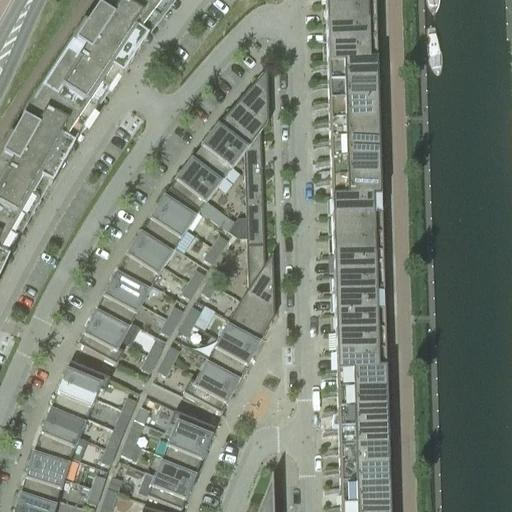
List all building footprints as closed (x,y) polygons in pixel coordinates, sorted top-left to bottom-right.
[(137,37),(163,4),(157,0),(102,0),(95,10),(106,19),(104,22),(95,16),(84,33),(80,30),(45,83),(86,111),(110,75),(119,82),(145,44),(137,37)] [(373,8),(372,0),(323,0),(324,10),(373,8)] [(373,28),(373,8),(324,10),(324,29),(373,28)] [(374,47),(373,28),(324,29),(325,48),(374,47)] [(326,68),(375,66),(374,47),(325,48),(326,68)] [(375,85),(375,66),(326,68),(326,87),(375,85)] [(199,216),(206,206),(243,157),(245,224),(237,224),(229,236),(237,243),(246,242),(246,250),(263,250),(259,137),(268,126),(266,73),(221,125),(167,196),(199,216)] [(63,146),(86,111),(45,83),(19,122),(31,129),(28,133),(19,128),(10,145),(6,142),(0,152),(0,212),(18,222),(39,186),(48,191),(71,151),(63,146)] [(327,106),(376,105),(375,85),(326,87),(327,106)] [(376,124),(376,105),(327,106),(327,125),(376,124)] [(377,143),(376,124),(327,125),(328,145),(377,143)] [(328,164),(378,162),(377,143),(328,145),(328,164)] [(378,182),(378,162),(328,164),(329,183),(378,182)] [(330,202),(379,201),(378,182),(329,183),(330,202)] [(155,214),(187,234),(199,216),(167,196),(155,214)] [(379,220),(379,201),(330,202),(330,221),(379,220)] [(206,206),(199,216),(212,226),(219,217),(206,206)] [(0,276),(6,264),(0,260),(0,254),(18,222),(0,212),(0,276)] [(143,233),(175,253),(187,234),(155,214),(143,233)] [(380,239),(379,220),(330,221),(331,241),(380,239)] [(131,251),(163,271),(175,253),(143,233),(131,251)] [(331,260),(380,258),(380,239),(331,241),(331,260)] [(218,240),(211,251),(219,257),(227,245),(218,240)] [(239,305),(272,322),(274,320),(272,259),(264,270),(263,250),(246,250),(247,294),(239,305)] [(119,271),(151,290),(163,271),(131,251),(119,271)] [(219,257),(211,251),(203,263),(211,269),(219,257)] [(381,278),(380,258),(331,260),(332,279),(381,278)] [(108,291),(141,309),(151,290),(119,271),(108,291)] [(208,285),(216,290),(223,278),(215,273),(208,285)] [(188,286),(196,292),(204,280),(195,275),(188,286)] [(332,279),(332,299),(382,297),(381,278),(332,279)] [(209,302),(216,290),(208,285),(200,297),(209,302)] [(196,292),(188,286),(181,299),(189,304),(196,292)] [(131,328),(141,309),(108,291),(98,310),(131,328)] [(382,316),(382,297),(332,299),(333,318),(382,316)] [(266,333),(272,322),(239,305),(229,324),(262,342),(266,333)] [(98,310),(87,329),(120,347),(129,352),(139,333),(131,328),(98,310)] [(173,311),(166,323),(175,328),(182,316),(173,311)] [(184,324),(193,329),(200,316),(191,311),(184,324)] [(382,316),(333,318),(334,337),(383,336),(382,316)] [(175,328),(166,323),(159,335),(168,340),(175,328)] [(186,341),(193,329),(184,324),(177,336),(186,341)] [(262,342),(229,324),(219,343),(251,361),(262,342)] [(116,355),(120,347),(87,329),(77,350),(115,370),(121,358),(116,355)] [(383,355),(383,336),(334,337),(334,356),(383,355)] [(251,361),(219,343),(208,362),(241,380),(251,361)] [(146,360),(155,365),(162,352),(153,348),(146,360)] [(163,363),(172,368),(178,355),(169,351),(163,363)] [(383,355),(334,356),(335,375),(384,374),(383,355)] [(155,365),(146,360),(140,373),(149,377),(155,365)] [(241,380),(208,362),(198,381),(231,399),(241,380)] [(172,368),(163,363),(156,376),(165,380),(172,368)] [(68,367),(60,388),(94,403),(97,395),(103,397),(108,384),(68,367)] [(384,393),(384,374),(335,375),(335,395),(384,393)] [(231,399),(198,381),(194,389),(189,386),(182,398),(220,419),(231,399)] [(60,388),(52,408),(86,423),(94,403),(60,388)] [(384,393),(335,395),(336,414),(385,412),(384,393)] [(121,414),(130,418),(136,405),(127,401),(121,414)] [(52,408),(43,428),(77,443),(86,423),(52,408)] [(134,425),(143,429),(149,416),(139,412),(134,425)] [(386,431),(385,412),(336,414),(337,433),(386,431)] [(130,418),(121,414),(115,427),(125,431),(130,418)] [(170,441),(205,454),(213,433),(173,417),(168,430),(173,433),(170,441)] [(69,463),(77,443),(43,428),(34,450),(69,463)] [(386,451),(386,431),(337,433),(337,452),(386,451)] [(125,446),(134,449),(140,436),(130,433),(125,446)] [(105,453),(114,457),(119,444),(110,440),(105,453)] [(162,461),(196,475),(205,454),(170,441),(162,461)] [(129,462),(134,449),(125,446),(120,459),(129,462)] [(62,484),(69,463),(34,450),(27,472),(62,484)] [(386,451),(337,452),(338,472),(387,470),(386,451)] [(114,457),(105,453),(100,466),(109,470),(114,457)] [(154,481),(188,495),(196,475),(162,461),(154,481)] [(387,489),(387,470),(338,472),(338,491),(387,489)] [(27,472),(21,493),(56,505),(62,484),(27,472)] [(136,498),(145,502),(170,511),(181,511),(188,495),(154,481),(145,477),(136,498)] [(90,493),(100,496),(105,483),(95,480),(90,493)] [(111,481),(107,495),(116,498),(121,485),(111,481)] [(270,511),(269,485),(258,511),(270,511)] [(387,489),(338,491),(339,510),(388,509),(387,489)] [(21,493),(14,511),(53,511),(56,505),(21,493)] [(100,496),(90,493),(86,506),(96,509),(100,496)] [(112,511),(116,498),(107,495),(102,508),(112,511)]
